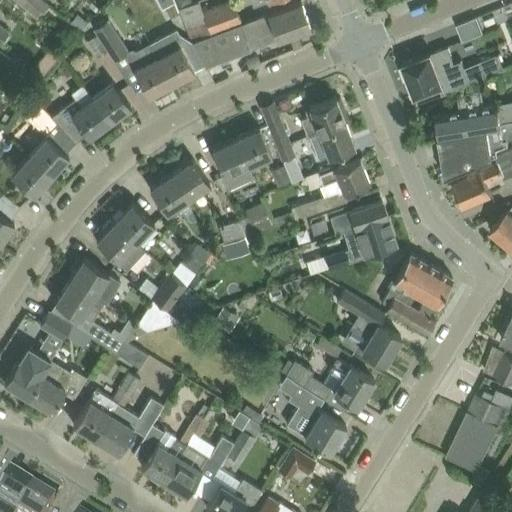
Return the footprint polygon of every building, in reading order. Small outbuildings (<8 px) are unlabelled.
[(19,0),(36,14),(46,1),(44,0),(19,0)] [(182,17),(190,38),(193,36),(194,38),(241,21),(233,0),(227,0),(214,5),(201,10),(198,0),(195,0),(178,8),(182,17)] [(300,0),(298,0),(268,11),(241,21),(194,38),(202,60),(206,59),(208,64),(310,25),(300,0)] [(76,13),(70,21),(79,28),(85,21),(76,13)] [(93,27),(97,32),(96,33),(105,47),(106,46),(114,58),(128,48),(108,17),(93,27)] [(0,41),(8,31),(1,26),(0,25),(0,41)] [(150,42),(156,55),(157,55),(171,81),(194,69),(192,65),(202,60),(194,38),(193,36),(190,38),(183,42),(176,28),(150,42)] [(297,32),(289,36),(293,48),(302,44),(297,32)] [(87,39),(96,53),(105,47),(96,33),(87,39)] [(442,83),(445,92),(470,82),(462,59),(454,62),(448,45),(402,62),(404,65),(399,67),(404,79),(408,77),(414,94),(442,83)] [(147,93),(158,87),(159,89),(161,90),(170,85),(170,83),(170,81),(171,81),(157,55),(156,55),(143,61),(138,51),(128,56),(134,67),(133,67),(138,76),(147,93)] [(257,53),(245,58),(249,67),(261,62),(257,53)] [(498,53),(479,61),(485,76),(504,68),(498,53)] [(90,96),(109,120),(130,104),(118,88),(112,79),(91,95),(90,96)] [(88,135),(109,120),(90,96),(91,95),(81,82),(70,90),(74,95),(50,114),(75,140),(86,132),(88,135)] [(460,109),(455,109),(436,113),(439,135),(501,125),(501,123),(504,120),(511,118),(511,107),(498,110),(496,101),(484,103),(481,89),(458,93),(461,108),(460,109)] [(301,117),(308,134),(310,133),(318,130),(345,120),(335,95),(309,105),(312,113),(301,117)] [(27,97),(21,107),(35,116),(41,106),(27,97)] [(439,135),(438,135),(445,175),(464,167),(498,153),(497,147),(509,142),(508,136),(511,135),(511,118),(504,120),(501,123),(501,125),(439,135)] [(279,119),(267,123),(276,147),(289,142),(279,119)] [(354,144),(345,120),(318,130),(310,133),(314,146),(318,156),(327,153),(328,154),(354,144)] [(259,125),(234,137),(246,164),(271,153),(267,143),(259,125)] [(68,153),(54,140),(46,134),(29,153),(51,173),(68,153)] [(211,147),(219,165),(223,174),(229,186),(252,176),(246,164),(234,137),(211,147)] [(294,153),(289,142),(276,147),(281,159),(294,153)] [(502,174),(504,177),(511,173),(511,150),(497,156),(498,160),(468,173),(469,174),(453,181),(462,204),(491,192),(486,181),(502,174)] [(33,193),(51,173),(29,153),(11,173),(18,179),(33,193)] [(307,199),(290,205),(293,215),(310,210),(333,202),(331,196),(343,191),(351,188),(369,181),(359,156),(341,164),(319,173),(322,183),(319,184),(323,194),(307,199)] [(170,172),(187,197),(209,182),(204,173),(193,157),(170,172)] [(270,168),(277,185),(290,180),(283,163),(270,168)] [(149,186),(160,203),(166,211),(187,197),(170,172),(149,186)] [(0,241),(14,220),(10,218),(19,204),(0,189),(0,241)] [(363,204),(330,214),(336,231),(346,227),(346,226),(387,213),(382,197),(363,204)] [(132,201),(114,220),(135,240),(154,221),(147,214),(132,201)] [(511,245),(511,208),(510,211),(507,208),(503,213),(490,228),(511,246),(511,245)] [(248,213),(237,217),(242,232),(254,228),(248,213)] [(360,242),(324,254),(328,266),(364,254),(378,250),(397,243),(387,213),(346,226),(346,227),(348,231),(348,232),(356,230),(360,242)] [(223,239),(231,236),(242,232),(237,217),(226,221),(226,222),(218,225),(223,239)] [(325,217),(309,222),(314,238),(330,233),(325,217)] [(103,231),(96,238),(110,252),(117,259),(126,267),(144,248),(135,240),(114,220),(107,218),(101,224),(103,231)] [(243,235),(221,243),(226,257),(248,249),(243,235)] [(195,243),(182,261),(180,259),(170,272),(184,283),(194,270),(194,271),(208,253),(195,243)] [(384,307),(410,322),(427,332),(435,317),(428,313),(441,292),(451,273),(410,250),(400,267),(393,280),(403,285),(400,289),(390,283),(386,290),(381,300),(387,303),(384,307)] [(210,251),(204,258),(208,262),(214,255),(210,251)] [(83,256),(68,279),(93,294),(103,300),(105,301),(119,279),(108,272),(100,267),(83,256)] [(134,283),(151,296),(151,297),(152,298),(165,308),(172,300),(184,283),(170,272),(170,273),(170,272),(159,287),(142,273),(134,283)] [(68,279),(55,300),(71,311),(80,316),(74,324),(79,327),(116,351),(123,340),(124,339),(117,334),(110,330),(92,318),(103,300),(93,294),(68,279)] [(343,286),(335,299),(376,324),(362,347),(368,351),(384,361),(401,335),(378,321),(384,311),(367,301),(365,299),(343,286)] [(182,308),(172,300),(165,308),(176,316),(182,308)] [(159,304),(144,328),(146,329),(178,318),(159,304)] [(239,314),(223,304),(212,321),(214,322),(211,325),(220,331),(222,327),(228,331),(239,314)] [(210,307),(191,314),(193,318),(203,315),(200,320),(208,325),(211,318),(205,314),(211,312),(210,307)] [(42,319),(64,334),(65,332),(71,322),(66,319),(49,309),(43,319),(42,319)] [(493,344),(484,368),(504,378),(511,360),(511,313),(501,337),(509,341),(505,348),(493,344)] [(128,317),(117,334),(124,339),(126,338),(146,329),(144,328),(128,317)] [(71,322),(65,332),(73,337),(79,327),(74,324),(71,322)] [(342,347),(321,334),(318,339),(338,353),(342,347)] [(123,340),(116,351),(126,357),(134,343),(126,338),(124,339),(123,340)] [(27,394),(50,357),(38,350),(28,343),(4,380),(27,394)] [(115,371),(117,356),(106,355),(104,370),(115,371)] [(358,405),(358,404),(361,403),(366,394),(366,391),(374,378),(357,368),(336,355),(328,367),(341,375),(332,389),(358,405)] [(74,396),(84,379),(86,375),(74,368),(72,371),(50,357),(27,394),(50,409),(62,389),(74,396)] [(288,357),(282,368),(286,370),(284,372),(291,376),(290,378),(313,392),(322,398),(330,386),(310,373),(313,368),(293,357),(292,359),(288,357)] [(128,371),(120,383),(125,387),(124,389),(129,392),(139,377),(128,371)] [(290,378),(284,388),(291,392),(288,396),(297,402),(286,421),(304,433),(313,439),(330,449),(332,447),(334,448),(339,440),(337,438),(346,424),(329,414),(317,406),(322,398),(313,392),(290,378)] [(84,405),(73,422),(95,436),(110,412),(116,402),(121,405),(129,392),(124,389),(125,387),(120,383),(112,397),(96,386),(88,398),(84,405)] [(475,392),(446,454),(447,455),(476,468),(476,467),(505,406),(491,400),(476,393),(475,392)] [(207,420),(206,419),(201,417),(208,406),(207,406),(208,405),(204,402),(196,413),(188,426),(194,429),(192,432),(198,435),(207,420)] [(246,404),(243,408),(259,419),(262,415),(246,404)] [(155,414),(147,409),(136,426),(144,431),(155,414)] [(110,412),(95,436),(117,450),(128,433),(132,426),(110,412)] [(233,442),(227,451),(239,459),(254,436),(253,435),(261,422),(251,416),(243,427),(233,442)] [(179,441),(180,440),(173,437),(174,435),(164,428),(163,431),(150,423),(133,451),(145,459),(141,465),(163,479),(184,445),(179,441)] [(217,468),(233,442),(220,434),(207,455),(186,441),(192,432),(194,429),(188,426),(180,440),(179,441),(184,445),(163,479),(186,493),(206,461),(217,468)] [(81,430),(74,442),(90,452),(98,439),(81,430)] [(292,443),(276,467),(291,475),(297,466),(306,472),(315,458),(292,443)] [(480,464),(473,479),(484,484),(491,470),(480,464)] [(0,511),(16,511),(26,496),(31,489),(8,475),(0,488),(0,511)] [(252,503),(261,488),(242,477),(234,491),(220,483),(216,488),(206,505),(217,511),(235,511),(244,498),(252,503)] [(26,496),(16,511),(47,511),(53,503),(31,489),(26,496)] [(271,497),(269,495),(257,511),(299,511),(286,504),(279,500),(278,501),(271,496),(271,497)] [(509,511),(505,509),(503,511),(501,511),(497,508),(481,496),(470,511),(509,511)]
